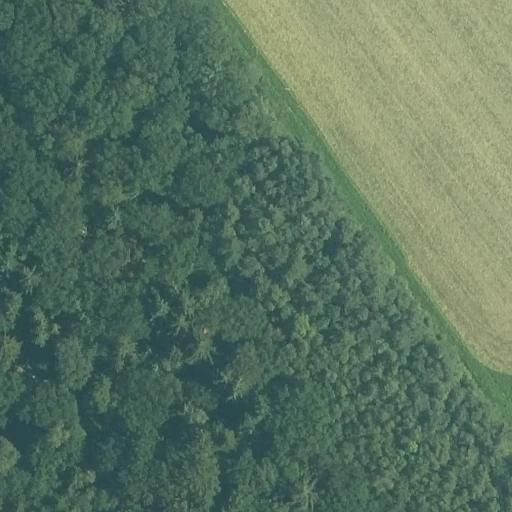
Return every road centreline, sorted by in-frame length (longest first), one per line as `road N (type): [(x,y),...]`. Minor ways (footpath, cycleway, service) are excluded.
road 1 (track): [(0,95),(140,270),(292,511)]
road 2 (track): [(261,511),(0,374)]
